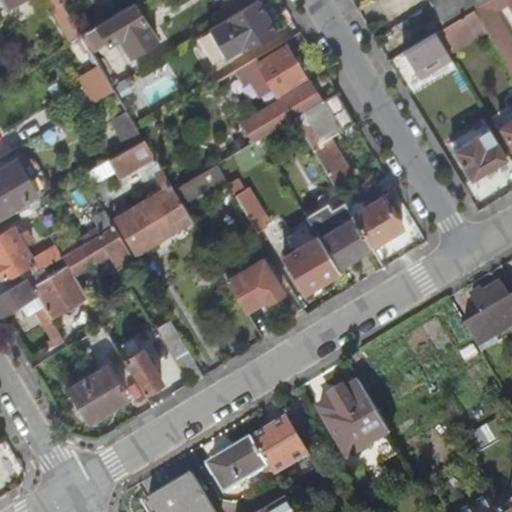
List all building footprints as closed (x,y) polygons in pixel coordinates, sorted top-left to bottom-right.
[(2,0),(1,1),(7,11),(11,8),(6,0),(2,0)] [(43,0),(50,11),(62,4),(59,0),(43,0)] [(59,0),(62,4),(65,10),(76,3),(73,0),(59,0)] [(257,0),(225,19),(244,51),(276,32),(258,0),(257,0)] [(435,0),(431,3),(446,27),(475,10),(490,0),(435,0)] [(487,30),(511,72),(511,38),(496,11),(503,6),(499,0),(490,0),(475,10),(487,30)] [(135,4),(81,36),(90,50),(107,40),(110,44),(120,38),(132,58),(158,41),(135,4)] [(446,27),(436,33),(448,53),(487,30),(475,10),(446,27)] [(436,33),(404,52),(416,72),(448,53),(436,33)] [(252,81),(259,94),(272,87),(276,94),(304,78),(285,46),(258,62),(263,72),(251,79),(252,81)] [(256,59),(237,71),(245,85),(252,81),(251,79),(263,72),(258,62),(256,59)] [(109,82),(112,87),(118,84),(115,78),(109,82)] [(242,125),(253,143),(258,140),(260,139),(294,118),(320,103),(309,84),(242,125)] [(294,118),(336,187),(354,175),(332,137),(355,123),(337,92),(320,103),(294,118)] [(115,116),(132,146),(144,139),(139,131),(126,109),(115,116)] [(511,121),(502,127),(511,143),(511,121)] [(486,123),(451,143),(455,149),(489,129),(486,123)] [(455,149),(473,180),(508,159),(489,129),(455,149)] [(132,146),(84,175),(91,187),(115,172),(119,179),(140,167),(148,179),(155,175),(164,190),(117,219),(138,255),(193,222),(182,203),(174,190),(144,139),(132,146)] [(220,163),(233,184),(271,162),(258,140),(253,143),(220,163)] [(0,169),(0,218),(37,197),(16,160),(0,169)] [(16,160),(37,197),(50,189),(38,167),(32,163),(29,161),(21,160),(16,160)] [(171,179),(177,189),(202,174),(196,164),(171,179)] [(202,174),(177,189),(174,190),(182,203),(214,184),(215,185),(226,179),(218,164),(202,174)] [(384,196),(394,213),(400,210),(389,193),(384,196)] [(352,215),(371,247),(403,228),(394,213),(384,196),(352,215)] [(308,218),(319,237),(337,267),(371,247),(352,215),(342,197),(308,218)] [(64,257),(68,265),(75,276),(108,256),(117,270),(135,259),(106,213),(94,220),(99,228),(83,238),(86,244),(73,252),(64,257)] [(48,231),(58,248),(64,257),(73,252),(57,226),(48,231)] [(0,237),(0,272),(4,279),(0,281),(0,294),(15,286),(10,277),(34,263),(26,249),(34,244),(28,233),(19,238),(14,229),(0,237)] [(319,237),(285,258),(306,292),(340,271),(337,267),(319,237)] [(34,263),(40,271),(64,257),(58,248),(34,263)] [(264,260),(278,285),(287,280),(272,255),(264,260)] [(40,271),(28,278),(33,286),(68,265),(64,257),(40,271)] [(228,281),(247,312),(267,300),(268,303),(284,294),(278,285),(264,260),(228,281)] [(68,265),(33,286),(51,317),(87,296),(75,276),(68,265)] [(0,294),(0,311),(3,316),(23,303),(30,314),(36,311),(53,339),(57,346),(65,341),(51,317),(33,286),(28,278),(15,286),(0,294)] [(469,324),(483,348),(511,329),(511,291),(505,281),(476,299),(485,314),(469,324)] [(159,328),(192,384),(205,376),(171,320),(159,328)] [(82,339),(99,369),(69,387),(89,420),(126,397),(108,367),(111,366),(109,363),(122,355),(118,348),(105,326),(82,339)] [(46,343),(50,351),(57,346),(53,339),(46,343)] [(122,355),(145,394),(163,383),(143,350),(142,351),(134,339),(118,348),(122,355)] [(325,410),(354,456),(395,432),(365,383),(353,391),(352,388),(351,389),(338,397),(337,397),(339,401),(325,410)] [(257,436),(275,465),(280,474),(312,454),(290,417),(257,436)] [(494,444),(504,461),(511,455),(511,453),(509,448),(511,445),(511,434),(494,444)] [(214,462),(233,493),(247,484),(246,482),(275,465),(257,436),(214,462)] [(151,502),(156,511),(221,511),(198,473),(151,502)] [(511,511),(501,494),(469,511),(511,511)] [(303,511),(295,498),(271,511),(303,511)]
